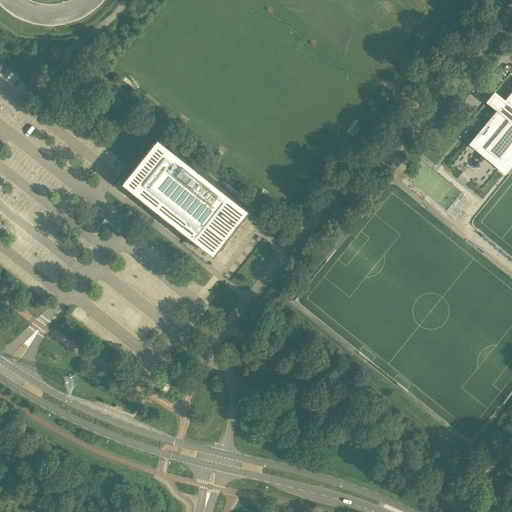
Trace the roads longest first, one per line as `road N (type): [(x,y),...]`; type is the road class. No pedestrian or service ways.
road 1 (residential): [(221,454),(232,395),(226,373),(208,355),(213,346),(359,163),(402,140),(511,10)]
road 2 (primary): [(221,454),(10,376)]
road 3 (primary): [(10,376),(89,426),(207,463)]
road 4 (primary): [(400,511),(378,495),(221,454)]
road 5 (primary): [(222,467),(393,511)]
